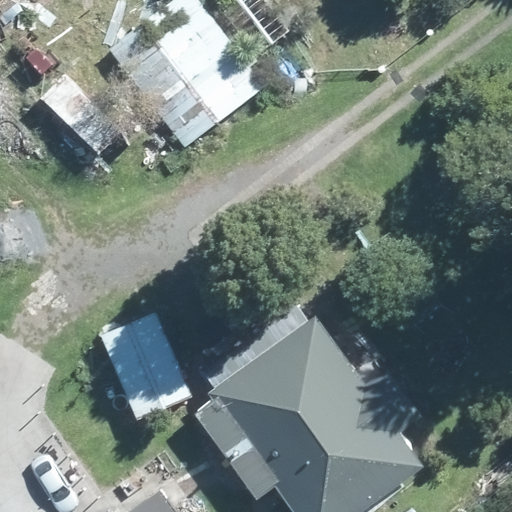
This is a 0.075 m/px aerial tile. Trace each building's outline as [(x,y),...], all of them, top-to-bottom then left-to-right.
[(273,88),(202,0),(182,0),(116,54),(195,151),(273,88)] [(122,122),(76,73),(48,99),(94,148),(122,122)] [(249,333),(215,279),(182,300),(216,354),(249,333)] [(200,397),(159,314),(108,340),(148,422),(200,397)] [(391,396),(335,317),(202,411),(264,499),(283,486),(301,511),(363,511),(436,460),(391,396)] [(181,511),(169,494),(143,511),(181,511)]
